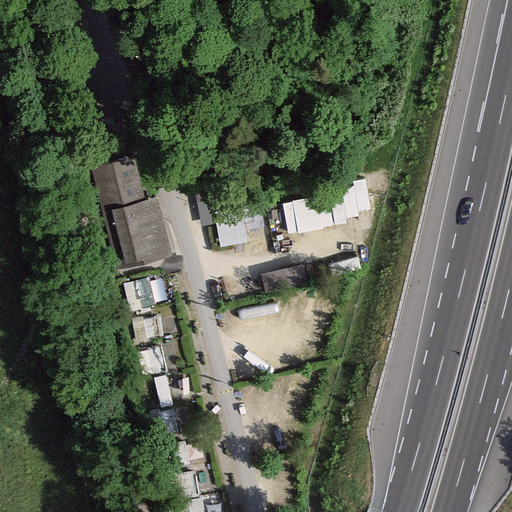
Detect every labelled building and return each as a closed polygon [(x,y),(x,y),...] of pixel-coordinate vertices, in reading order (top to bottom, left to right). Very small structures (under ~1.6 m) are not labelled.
[(150,199),(141,201),(130,155),(94,163),(103,203),(117,263),(163,252),(150,199)] [(222,241),(248,238),(242,179),(199,184),(204,221),(220,219),(222,241)] [(370,181),(285,193),(290,226),(375,213),(370,181)] [(165,273),(129,278),(133,303),(168,297),(165,273)] [(197,468),(178,471),(182,495),(201,491),(197,468)] [(226,511),(226,498),(187,501),(187,511),(226,511)]
